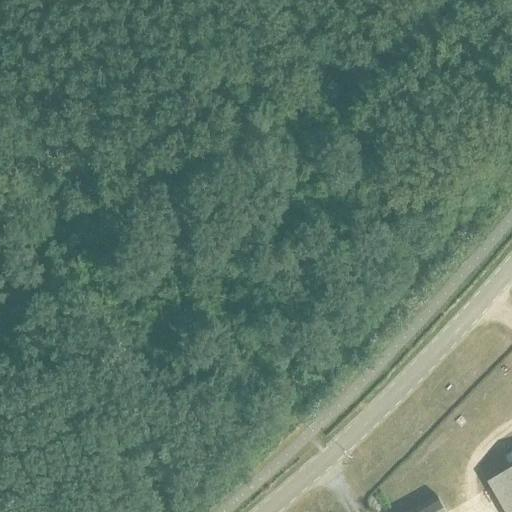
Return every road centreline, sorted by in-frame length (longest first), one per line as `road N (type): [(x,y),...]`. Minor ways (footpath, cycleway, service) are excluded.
road 1 (track): [(0,266),(331,111),(454,0)]
road 2 (tertiary): [(264,511),(381,409),(511,268)]
road 3 (track): [(281,0),(400,260),(440,299)]
